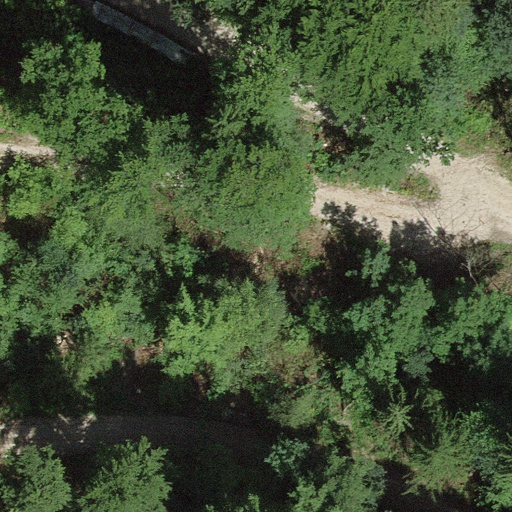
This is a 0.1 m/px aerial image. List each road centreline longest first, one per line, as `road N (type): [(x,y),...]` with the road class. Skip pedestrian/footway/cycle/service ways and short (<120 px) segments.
road 1 (track): [(0,153),(459,215),(499,192)]
road 2 (track): [(452,511),(248,443),(0,427)]
road 3 (track): [(121,0),(511,199)]
